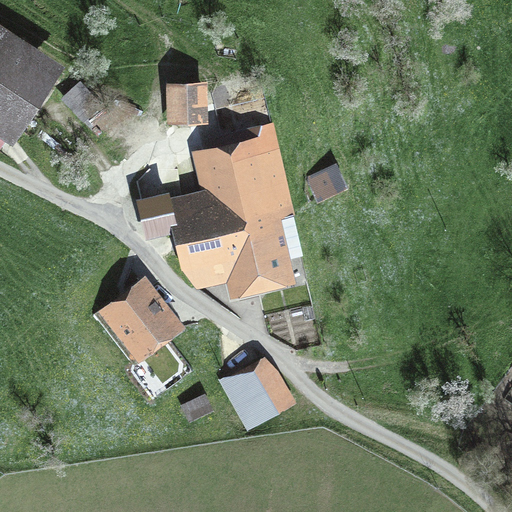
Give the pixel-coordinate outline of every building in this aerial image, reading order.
[(0,40),(0,115),(13,125),(48,71),(0,40)] [(201,119),(200,84),(171,84),(172,120),(201,119)] [(79,87),(63,103),(83,124),(100,109),(79,87)] [(205,153),(214,187),(143,204),(148,226),(171,221),(173,230),(290,204),(271,125),(211,139),(214,151),(205,153)] [(334,169),(308,181),(317,200),(343,187),(334,169)] [(290,204),(173,230),(181,258),(206,252),(204,243),(223,239),(233,283),(284,271),(273,226),(272,227),(268,215),(291,209),(290,204)] [(179,334),(147,287),(102,318),(134,365),(179,334)] [(263,369),(234,385),(255,423),(284,407),(263,369)] [(205,395),(187,403),(193,418),(211,410),(205,395)]
